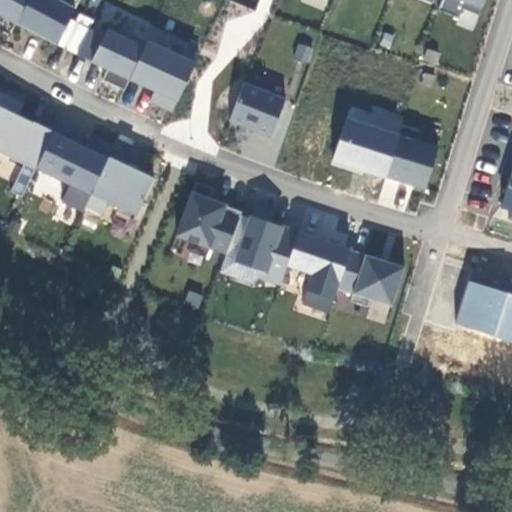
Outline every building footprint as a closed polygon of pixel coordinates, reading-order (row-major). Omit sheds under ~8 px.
[(0,0),(0,15),(76,50),(92,14),(60,0),(0,0)] [(480,15),(485,0),(442,0),(439,8),(460,15),(463,8),(480,15)] [(66,47),(88,60),(102,37),(79,24),(66,47)] [(149,103),(175,113),(195,59),(104,26),(90,65),(154,89),(149,103)] [(294,59),(311,63),(313,47),(297,44),(294,59)] [(274,137),(285,95),(241,83),(230,126),(274,137)] [(155,174),(17,116),(23,101),(0,91),(0,154),(68,183),(60,201),(104,219),(109,206),(137,217),(155,174)] [(347,103),(334,168),(427,188),(437,142),(398,134),(402,115),(347,103)] [(511,169),(510,169),(501,210),(511,212),(511,169)] [(192,244),(186,260),(201,265),(208,247),(226,254),(242,210),(191,191),(174,237),(192,244)] [(392,307),(406,266),(296,229),(296,230),(243,212),(224,269),(281,288),(288,267),(309,274),(300,302),(330,312),(337,289),(392,307)] [(511,344),(511,295),(466,282),(453,328),(511,344)]
